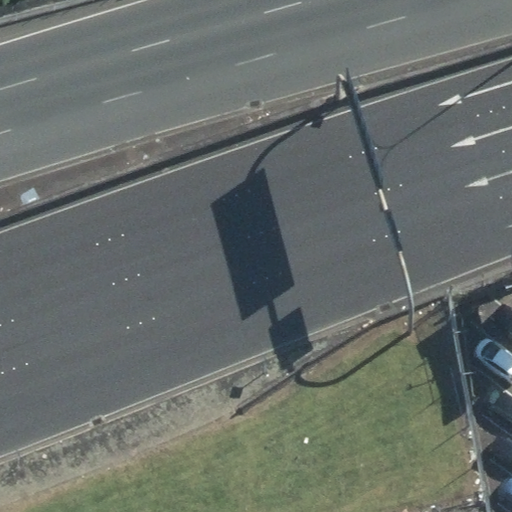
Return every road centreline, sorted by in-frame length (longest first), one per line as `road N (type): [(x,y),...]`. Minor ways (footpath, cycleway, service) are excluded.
road 1 (primary): [(511,158),(0,332)]
road 2 (primary): [(0,127),(414,0)]
